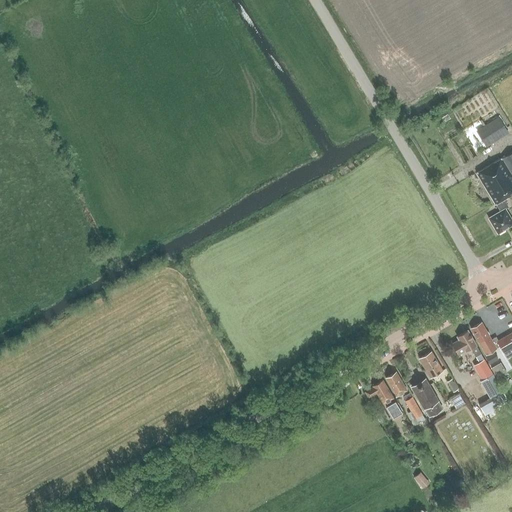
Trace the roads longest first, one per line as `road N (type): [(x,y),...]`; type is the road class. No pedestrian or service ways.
road 1 (secondary): [(84,511),(484,286)]
road 2 (tertiary): [(484,286),(313,0)]
